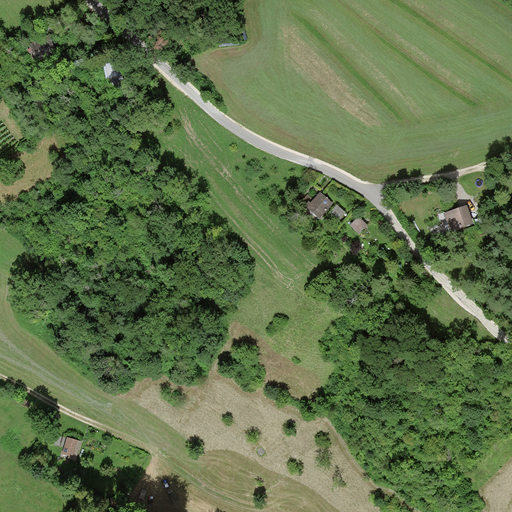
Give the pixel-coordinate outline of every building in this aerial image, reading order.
[(60,62),(48,36),(31,44),(43,70),(60,62)] [(134,86),(127,60),(111,65),(118,90),(134,86)] [(308,206),(303,211),(316,222),(329,207),(318,199),(310,208),(308,206)] [(336,209),(328,217),(335,224),(343,216),(336,209)] [(464,210),(447,216),(452,232),(470,226),(464,210)] [(358,221),(350,230),(357,236),(365,227),(358,221)] [(66,442),(61,457),(71,460),(76,446),(66,442)]
